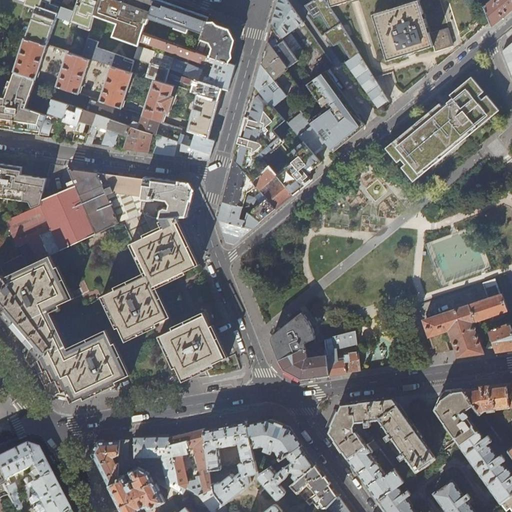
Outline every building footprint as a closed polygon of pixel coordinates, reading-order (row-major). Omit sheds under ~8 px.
[(14,0),(15,1),(24,4),(24,3),(26,4),(26,5),(36,9),(27,38),(48,45),(49,45),(59,17),(91,28),(95,14),(98,0),(14,0)] [(203,34),(207,21),(209,18),(159,0),(98,0),(95,14),(121,25),(116,37),(139,46),(142,33),(146,24),(147,24),(149,18),(174,28),(174,29),(187,34),(188,29),(203,34)] [(311,33),(287,0),(278,0),(274,16),(272,23),(295,55),(300,52),(301,54),(303,52),(290,32),(297,27),(299,31),(297,33),(301,39),(311,33)] [(350,59),(358,53),(330,7),(324,0),(307,0),(309,2),(304,5),(313,18),(320,14),(329,30),(323,32),(326,37),(333,45),(340,42),(350,59)] [(417,0),(415,0),(372,15),(387,60),(404,55),(418,50),(433,46),(429,33),(417,0)] [(511,0),(491,0),(486,5),(484,7),(492,27),(509,13),(511,10),(511,0)] [(269,34),(267,41),(284,64),(287,68),(298,60),(295,55),(272,23),(269,34)] [(452,45),(446,27),(429,33),(433,46),(435,50),(452,45)] [(136,59),(184,74),(196,79),(229,90),(232,78),(236,66),(229,63),(211,57),(198,52),(197,52),(143,33),(141,42),(205,63),(206,60),(215,63),(210,78),(204,76),(205,73),(202,72),(203,69),(191,63),(140,46),(136,59)] [(37,80),(48,45),(27,38),(15,72),(37,80)] [(302,88),(287,68),(284,64),(267,41),(263,55),(261,63),(287,96),(291,100),(297,107),(309,98),(308,96),(305,92),(302,88)] [(510,70),(511,74),(511,42),(511,43),(502,51),(510,70)] [(91,58),(73,53),(70,52),(58,87),(79,94),(91,58)] [(345,62),(378,108),(389,100),(358,53),(350,59),(345,62)] [(274,107),(287,96),(261,63),(257,77),(255,86),(274,107)] [(122,108),(134,72),(113,65),(101,101),(122,108)] [(355,110),(327,70),(312,80),(319,89),(308,96),(309,98),(297,107),(298,110),(300,112),(306,119),(308,122),(324,142),(330,149),(333,152),(339,147),(353,135),(361,129),(366,125),(355,110)] [(27,108),(37,80),(15,72),(6,98),(0,97),(0,128),(16,131),(40,134),(47,115),(27,108)] [(175,85),(156,79),(144,116),(160,121),(163,123),(166,111),(169,112),(174,96),(171,95),(175,85)] [(405,169),(413,179),(434,161),(436,164),(448,154),(446,152),(467,134),(469,137),(480,128),(478,125),(500,107),(489,95),(484,99),(481,95),(486,91),(475,79),(453,97),(454,98),(444,106),(443,105),(422,123),(420,121),(409,130),(411,132),(389,150),(400,163),(403,159),(408,165),(405,169)] [(319,89),(312,80),(302,88),(305,92),(308,96),(319,89)] [(255,86),(235,159),(252,180),(265,168),(260,161),(263,158),(282,139),(274,130),(279,125),(285,133),(291,128),(286,122),(285,121),(274,107),(255,86)] [(214,119),(219,99),(199,93),(188,131),(196,133),(209,138),(214,119)] [(47,115),(40,134),(50,136),(57,116),(65,118),(69,105),(53,99),(47,115)] [(87,111),(97,114),(111,119),(129,125),(132,116),(90,101),(87,111)] [(74,106),(69,105),(65,118),(64,121),(74,125),(72,130),(76,131),(83,110),(78,108),(76,113),(72,111),(74,106)] [(84,143),(88,133),(84,132),(88,124),(93,126),(93,125),(97,114),(87,111),(83,110),(76,131),(72,141),(78,142),(84,143)] [(301,124),(306,119),(300,112),(298,110),(293,115),(301,124)] [(102,146),(111,119),(97,114),(93,125),(93,126),(87,143),(93,144),(102,146)] [(156,131),(160,121),(144,116),(142,115),(140,123),(133,121),(131,122),(130,125),(131,126),(153,133),(159,135),(178,142),(182,144),(211,153),(214,145),(215,140),(209,138),(196,133),(194,141),(189,139),(190,135),(183,132),(182,137),(164,131),(164,133),(156,131)] [(285,121),(286,122),(291,128),(292,129),(297,125),(290,117),(285,121)] [(130,125),(129,125),(111,119),(102,146),(107,146),(115,147),(117,138),(109,135),(111,130),(128,136),(131,126),(130,125)] [(308,122),(295,132),(303,141),(312,152),(324,142),(308,122)] [(149,152),(153,133),(131,126),(128,136),(123,148),(149,152)] [(174,156),(178,142),(159,135),(155,153),(161,154),(174,156)] [(276,174),(293,195),(311,180),(306,174),(321,162),(312,152),(303,141),(289,153),(292,158),(275,173),(276,174)] [(210,157),(211,153),(182,144),(182,150),(191,151),(189,158),(210,161),(210,157)] [(263,158),(260,161),(265,168),(269,165),(263,158)] [(253,181),(252,180),(235,159),(228,186),(224,202),(241,207),(244,195),(246,196),(247,193),(245,192),(246,186),(250,186),(252,185),(252,184),(253,183),(253,181)] [(0,163),(0,196),(31,201),(34,208),(42,205),(42,204),(42,200),(47,178),(21,174),(22,167),(0,163)] [(293,195),(276,174),(275,173),(269,165),(265,168),(252,180),(253,181),(269,201),(275,209),(284,202),(293,195)] [(140,213),(142,200),(145,179),(87,172),(69,169),(76,186),(42,200),(42,204),(42,205),(34,208),(15,216),(20,228),(13,232),(23,253),(0,264),(0,267),(5,276),(51,254),(140,213)] [(145,179),(142,200),(148,201),(153,201),(154,200),(155,200),(155,199),(168,201),(170,204),(169,207),(164,207),(162,208),(159,218),(178,217),(188,216),(192,203),(194,193),(187,182),(167,180),(145,177),(145,179)] [(378,178),(365,188),(375,200),(387,190),(378,178)] [(261,221),(275,209),(269,201),(254,212),(261,221)] [(241,207),(224,202),(221,210),(219,219),(227,242),(234,244),(246,233),(261,221),(251,214),(253,212),(250,210),(248,213),(245,220),(240,219),(243,208),(241,207)] [(179,221),(178,217),(159,218),(151,218),(146,216),(153,233),(133,242),(147,274),(103,295),(124,339),(168,318),(154,287),(197,266),(185,240),(176,223),(179,221)] [(51,254),(5,276),(6,277),(52,347),(41,357),(37,361),(52,393),(71,396),(81,398),(101,388),(127,376),(107,332),(68,349),(49,308),(71,298),(51,254)] [(52,347),(6,277),(3,279),(0,282),(0,310),(29,344),(25,359),(32,367),(37,361),(41,357),(52,347)] [(482,346),(474,322),(506,311),(501,294),(496,280),(484,284),(489,298),(424,321),(429,337),(448,331),(456,350),(482,346)] [(307,348),(315,345),(315,343),(312,328),(308,320),(302,311),(287,324),(272,335),(272,339),(273,343),(277,355),(279,360),(307,348)] [(162,335),(183,378),(190,375),(206,367),(207,367),(226,357),(205,314),(162,335)] [(491,329),(497,351),(511,348),(511,327),(510,322),(491,329)] [(337,349),(357,344),(356,332),(325,340),(327,355),(330,375),(340,374),(353,372),(361,371),(358,352),(350,353),(350,354),(338,355),(337,349)] [(459,356),(484,353),(482,346),(456,350),(459,356)] [(314,377),(330,375),(327,355),(316,357),(316,358),(314,358),(313,358),(310,360),(308,359),(307,348),(279,360),(284,369),(294,375),(302,379),(307,378),(314,377)] [(241,370),(235,353),(226,357),(207,367),(210,376),(233,372),(241,370)] [(511,382),(486,386),(463,389),(474,403),(482,413),(487,410),(489,409),(490,410),(496,410),(497,408),(511,406),(511,382)] [(472,405),(474,403),(463,389),(444,391),(435,409),(440,416),(440,417),(454,438),(455,437),(469,456),(495,491),(503,502),(511,494),(511,473),(508,468),(507,469),(467,416),(465,418),(461,413),(467,409),(467,410),(472,406),(472,405)] [(338,442),(349,458),(374,441),(375,440),(372,437),(365,442),(357,431),(356,432),(355,431),(355,427),(357,422),(362,422),(362,427),(371,426),(370,421),(380,420),(390,434),(386,438),(391,445),(395,442),(401,450),(397,453),(402,461),(406,457),(412,465),(417,472),(420,470),(421,470),(433,461),(436,459),(425,443),(426,442),(409,418),(410,418),(399,403),(398,404),(394,398),(348,403),(342,404),(330,432),(338,442)] [(271,420),(248,425),(253,447),(265,444),(278,450),(282,455),(280,456),(281,459),(289,454),(302,445),(297,437),(290,427),(271,420)] [(223,426),(205,429),(208,442),(211,469),(223,466),(221,447),(241,443),(245,462),(256,459),(253,447),(248,425),(247,421),(223,426)] [(183,433),(170,437),(181,484),(188,488),(189,482),(183,457),(186,456),(185,454),(189,453),(188,450),(196,448),(206,492),(213,489),(211,469),(208,442),(205,429),(205,428),(183,433)] [(201,495),(188,488),(181,484),(170,437),(135,437),(135,438),(136,457),(162,456),(168,483),(184,492),(186,490),(194,495),(195,494),(199,499),(200,497),(212,511),(214,511),(224,504),(225,504),(216,492),(213,489),(206,492),(201,495)] [(121,440),(120,456),(119,463),(119,472),(128,472),(129,438),(121,438),(121,440)] [(117,458),(120,456),(121,440),(112,440),(99,441),(93,452),(100,466),(110,485),(118,480),(119,477),(119,472),(119,463),(117,464),(113,456),(116,455),(117,458)] [(374,441),(349,458),(366,482),(378,499),(398,485),(404,481),(395,469),(387,474),(382,468),(382,466),(381,465),(380,464),(378,463),(371,453),(379,448),(374,441)] [(47,474),(35,449),(23,445),(7,453),(0,456),(0,477),(9,496),(14,506),(19,503),(17,499),(21,497),(14,483),(11,484),(8,478),(21,472),(23,474),(25,473),(24,470),(30,467),(32,472),(30,473),(32,476),(25,479),(27,484),(47,474)] [(302,445),(289,454),(293,461),(286,466),(280,472),(274,465),(263,472),(262,474),(262,477),(262,479),(278,497),(280,498),(282,498),(284,497),(288,494),(289,491),(288,490),(288,489),(282,482),(290,475),(294,470),(296,471),(297,472),(296,475),(299,480),(309,473),(316,464),(309,454),(302,445)] [(256,459),(245,462),(241,463),(242,470),(236,476),(234,474),(233,474),(231,474),(223,481),(214,483),(216,492),(225,504),(252,484),(253,482),(253,481),(252,475),(259,472),(256,459)] [(328,481),(316,464),(309,473),(299,480),(294,485),(296,487),(300,492),(311,484),(313,488),(316,487),(320,492),(310,497),(307,494),(304,497),(311,504),(313,502),(320,508),(328,506),(339,495),(328,481)] [(118,480),(110,485),(123,511),(144,511),(143,508),(147,506),(149,509),(165,501),(161,492),(160,489),(156,481),(154,480),(150,471),(140,466),(130,471),(136,485),(134,486),(130,479),(128,480),(124,474),(119,477),(118,480)] [(57,492),(47,474),(27,484),(22,486),(31,504),(35,502),(37,505),(33,507),(35,511),(36,511),(40,511),(66,511),(67,511),(57,492)] [(0,498),(2,497),(9,496),(0,477),(0,498)] [(475,511),(469,503),(473,500),(468,493),(464,496),(453,480),(435,493),(447,510),(448,511),(475,511)] [(401,490),(398,485),(378,499),(387,511),(414,511),(412,507),(413,506),(407,498),(411,495),(408,490),(404,493),(401,490)] [(511,511),(511,494),(503,502),(509,510),(511,507),(511,511)] [(350,511),(339,495),(328,506),(336,511),(350,511)]
